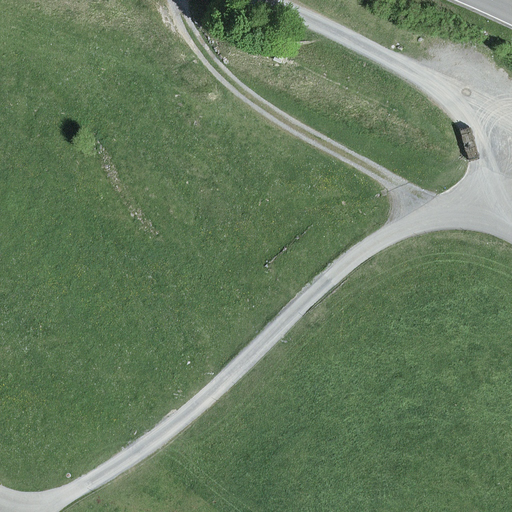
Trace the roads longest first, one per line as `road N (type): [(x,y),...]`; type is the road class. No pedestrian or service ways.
road 1 (track): [(33,511),(145,446),(366,248),(403,225),(441,215),(511,153)]
road 2 (track): [(511,231),(441,215),(382,164),(271,103),(203,38),(183,0)]
road 3 (track): [(511,118),(286,0)]
